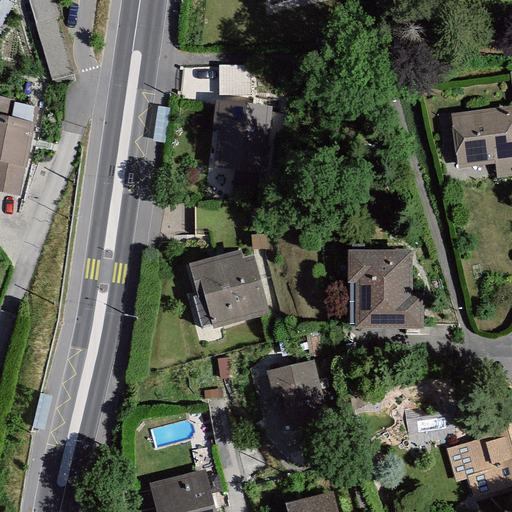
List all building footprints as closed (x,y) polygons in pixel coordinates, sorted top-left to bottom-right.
[(53,0),(29,0),(53,80),(74,74),(53,0)] [(251,93),(251,64),(219,64),(220,94),(251,93)] [(35,104),(0,97),(0,190),(17,194),(35,104)] [(276,107),(215,101),(212,128),(219,128),(215,167),(269,173),(276,107)] [(511,112),(459,119),(464,168),(503,163),(505,180),(511,178),(511,112)] [(271,238),(254,238),(253,252),(271,252),(271,238)] [(414,249),(348,249),(348,283),(356,283),(355,328),(425,328),(425,291),(414,291),(414,249)] [(241,251),(187,265),(204,331),(269,314),(254,255),(243,258),(241,251)] [(316,366),(268,379),(273,398),(281,396),(291,436),(332,426),(316,366)] [(511,423),(506,425),(510,439),(457,455),(466,485),(479,481),(485,501),(511,493),(511,423)] [(214,511),(205,476),(149,490),(154,511),(214,511)] [(341,511),(337,497),(293,509),(293,511),(341,511)]
